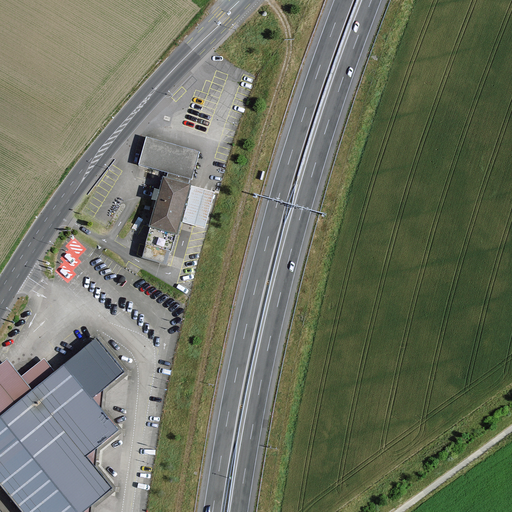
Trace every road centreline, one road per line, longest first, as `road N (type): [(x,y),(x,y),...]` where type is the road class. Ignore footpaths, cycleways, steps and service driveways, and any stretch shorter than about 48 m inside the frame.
road 1 (track): [(180,511),(234,227),(286,67),(289,38),(279,7),(267,0)]
road 2 (motorway): [(238,511),(284,276),(372,0)]
road 3 (motorway): [(343,0),(274,210),(212,511)]
road 4 (primary): [(243,0),(78,181),(0,300)]
road 5 (track): [(511,428),(397,511)]
